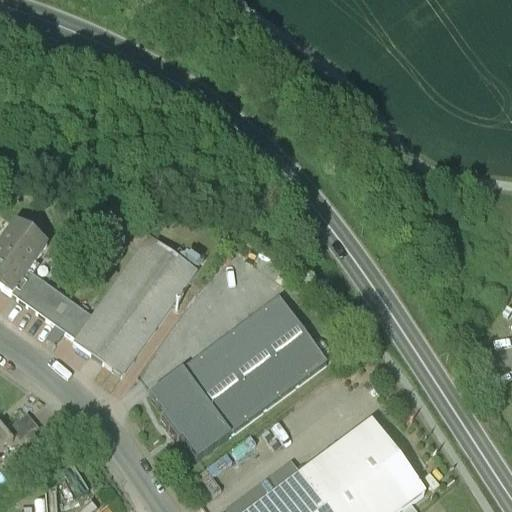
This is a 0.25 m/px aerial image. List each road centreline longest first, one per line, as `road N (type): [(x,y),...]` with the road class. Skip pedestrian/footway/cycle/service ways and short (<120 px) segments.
road 1 (tertiary): [(0,0),(108,45),(186,89),(266,155),(342,244),(511,499)]
road 2 (track): [(230,0),(316,58),(429,172),(511,188)]
road 3 (residential): [(0,343),(114,438),(165,511)]
